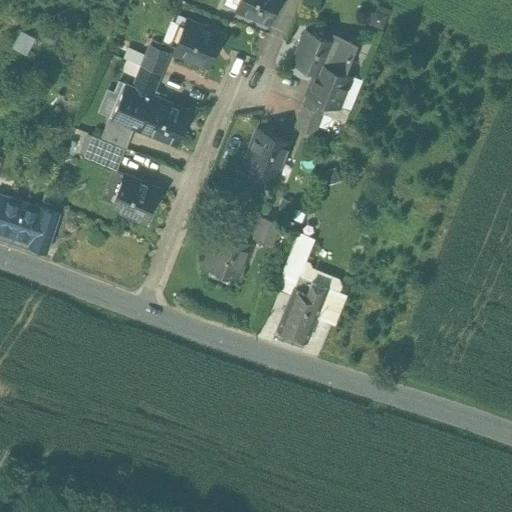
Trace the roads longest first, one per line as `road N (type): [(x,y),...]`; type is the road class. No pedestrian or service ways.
road 1 (tertiary): [(146,303),(511,432)]
road 2 (residential): [(146,303),(230,97),(257,78)]
road 3 (tertiary): [(0,255),(146,303)]
